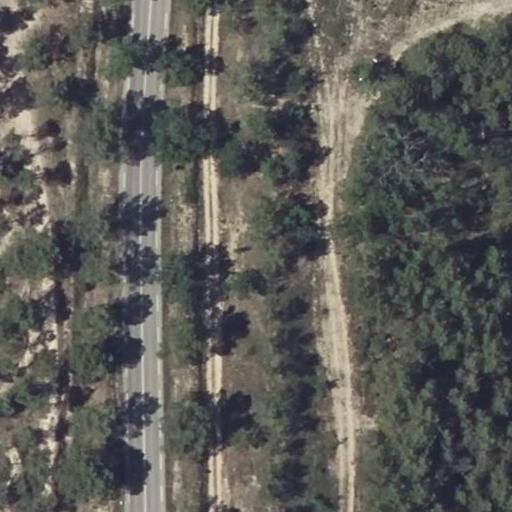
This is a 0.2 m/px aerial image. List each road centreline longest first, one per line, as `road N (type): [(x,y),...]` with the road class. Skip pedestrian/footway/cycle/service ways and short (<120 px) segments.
road 1 (track): [(348,511),(331,209),(346,141),(391,65),(427,34),(503,0)]
road 2 (primary): [(151,0),(139,194),(146,511)]
road 3 (track): [(211,0),(215,511)]
road 4 (track): [(52,511),(59,293),(0,34)]
